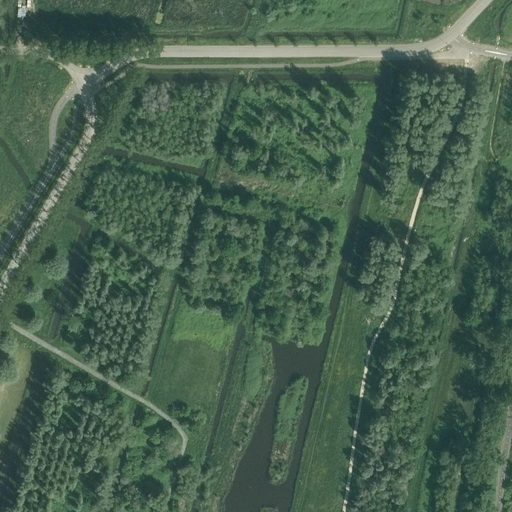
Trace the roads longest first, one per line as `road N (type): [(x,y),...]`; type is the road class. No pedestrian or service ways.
road 1 (unclassified): [(83,83),(151,51),(415,50),(449,37),(485,0)]
road 2 (unclassified): [(83,83),(88,133),(0,289)]
